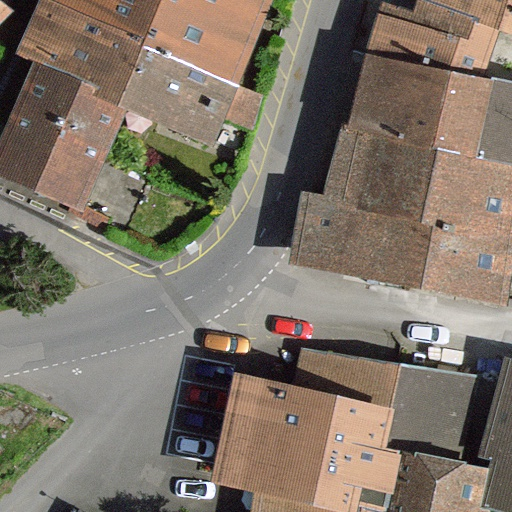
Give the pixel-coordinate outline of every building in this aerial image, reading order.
[(53,64),(5,173),(86,209),(131,104),(221,142),(229,120),(254,129),(262,100),(231,90),(268,0),(56,0),(33,56),(53,64)] [(501,31),(437,0),(430,0),(425,15),(394,8),(379,59),(483,81),(501,31)] [(511,0),(437,0),(501,31),(511,35),(511,0)] [(511,86),(483,81),(379,59),(359,136),(511,167),(511,86)] [(503,298),(511,230),(511,167),(359,136),(343,205),(320,204),(307,259),(503,298)] [(299,398),(244,386),(221,487),(265,498),(263,511),(476,511),(483,473),(462,469),(480,379),(310,352),(299,398)] [(0,424),(39,458),(80,411),(20,359),(0,383),(0,424)] [(498,477),(490,509),(500,511),(511,511),(511,374),(488,461),(501,463),(498,477)]
